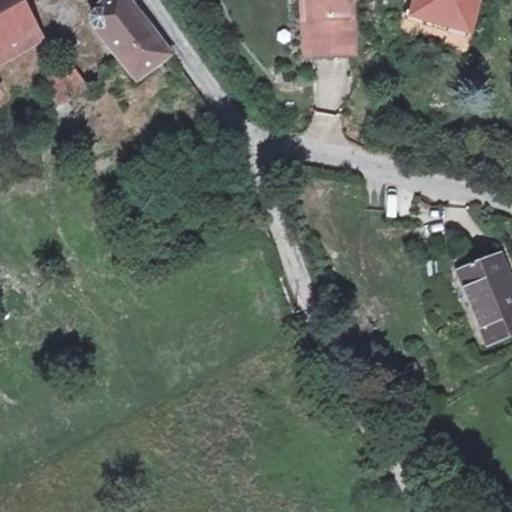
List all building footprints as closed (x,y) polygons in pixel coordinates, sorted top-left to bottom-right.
[(0,0),(0,18),(16,9),(11,0),(0,0)] [(92,23),(95,30),(117,57),(152,30),(131,3),(127,0),(107,0),(101,5),(99,7),(98,10),(98,12),(95,14),(93,16),(91,19),(92,23)] [(356,54),(354,1),(347,2),(349,37),(312,40),(310,0),(304,0),(307,40),(308,58),(356,54)] [(310,0),(312,40),(349,37),(347,2),(354,1),(353,0),(310,0)] [(416,0),(412,15),(468,30),(476,0),(416,0)] [(0,58),(33,38),(16,9),(0,18),(0,58)] [(152,30),(117,57),(120,60),(137,81),(171,55),(152,30)] [(72,64),(44,83),(60,107),(87,89),(72,64)] [(511,286),(500,256),(459,272),(488,344),(510,335),(511,340),(511,286)] [(398,373),(409,399),(426,392),(414,366),(398,373)]
